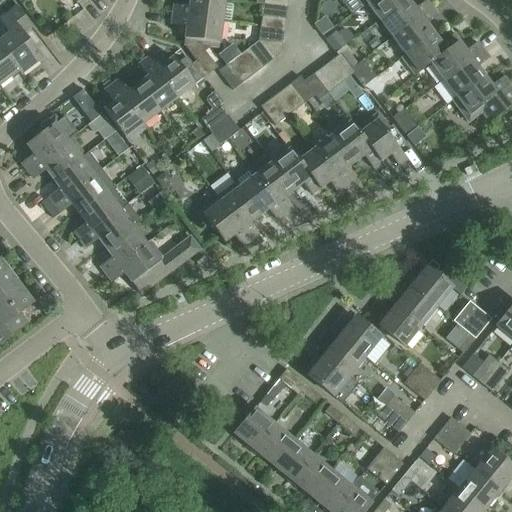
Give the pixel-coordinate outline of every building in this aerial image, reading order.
[(224,0),(222,0),(188,0),(188,7),(173,5),(172,15),(221,22),(224,0)] [(370,0),(366,3),(366,4),(379,20),(405,0),(370,0)] [(406,0),(405,0),(379,20),(392,38),(432,8),(426,0),(414,9),(406,0)] [(286,8),(263,4),(261,17),(285,20),(286,8)] [(0,47),(18,71),(17,72),(20,75),(41,59),(22,34),(31,27),(16,6),(0,18),(0,22),(8,33),(0,39),(0,47)] [(437,16),(432,8),(392,38),(404,55),(405,55),(432,34),(425,25),(437,16)] [(221,22),(172,15),(170,25),(185,27),(183,45),(206,76),(216,68),(204,52),(209,48),(217,49),(221,22)] [(285,20),(261,17),(259,29),(283,32),(285,20)] [(328,36),(335,47),(351,36),(344,25),(328,36)] [(259,29),(257,42),(281,45),(283,32),(259,29)] [(405,55),(404,55),(400,57),(414,76),(430,64),(430,63),(457,42),(452,35),(440,44),(432,34),(405,55)] [(272,61),(257,42),(247,49),(262,68),(272,61)] [(281,45),(257,42),(272,61),(280,55),(281,45)] [(465,52),(457,42),(430,63),(430,64),(442,80),(482,50),(477,43),(465,52)] [(18,71),(0,47),(0,85),(17,72),(18,71)] [(262,68),(247,49),(238,56),(252,76),(262,68)] [(442,80),(455,97),(456,98),(483,77),(476,68),(488,59),(482,50),(442,80)] [(146,59),(176,99),(197,82),(187,68),(183,71),(172,57),(163,65),(154,53),(146,59)] [(238,56),(227,64),(242,83),(252,76),(238,56)] [(176,99),(146,59),(138,65),(147,77),(138,84),(158,112),(176,99)] [(333,59),(323,67),(337,86),(341,83),(347,78),(333,59)] [(361,88),(362,88),(373,79),(360,62),(351,69),(354,73),(352,75),(359,85),(361,88)] [(227,64),(218,72),(232,91),(242,83),(227,64)] [(323,67),(313,74),(327,94),(337,86),(323,67)] [(327,94),(313,74),(303,82),(314,96),(317,101),(327,94)] [(314,96),(303,82),(299,77),(289,85),(304,104),(314,96)] [(456,98),(455,97),(451,100),(468,123),(482,112),(490,122),(511,105),(511,95),(506,88),(509,86),(503,77),(491,86),(483,77),(456,98)] [(347,78),(341,83),(353,100),(360,95),(347,78)] [(158,112),(138,84),(128,91),(119,79),(111,85),(141,125),(142,124),(158,112)] [(141,125),(111,85),(103,91),(113,103),(103,110),(127,142),(145,128),(142,124),(141,125)] [(289,85),(280,92),(294,111),(304,104),(289,85)] [(222,103),(212,89),(206,93),(217,108),(200,121),(208,131),(227,116),(219,106),(222,103)] [(101,116),(81,91),(68,101),(87,126),(101,116)] [(294,111),(280,92),(270,100),(284,119),(294,111)] [(284,119),(270,100),(260,107),(274,126),(284,119)] [(356,130),(355,129),(355,130),(379,162),(389,155),(398,167),(406,160),(384,131),(388,128),(377,113),(356,130)] [(67,142),(71,139),(54,117),(40,128),(43,132),(25,145),(33,155),(21,164),(27,172),(66,141),(67,142)] [(347,118),(328,132),(331,136),(332,135),(353,163),(362,156),(371,168),(379,162),(355,130),(355,129),(347,118)] [(239,131),(231,121),(212,135),(219,145),(239,131)] [(331,136),(328,132),(312,144),(315,148),(345,188),(353,182),(344,170),(353,163),(332,135),(331,136)] [(83,156),(71,139),(67,142),(66,141),(27,172),(33,179),(45,170),(52,180),(83,156)] [(298,161),(286,145),(268,159),(271,163),(271,162),(293,190),(302,183),(311,195),(318,189),(298,161)] [(315,148),(298,161),(318,189),(328,182),(337,194),(345,188),(315,148)] [(88,153),(83,156),(52,180),(59,189),(47,198),(53,206),(101,170),(88,153)] [(271,163),(254,175),(284,215),(292,209),(283,197),(293,190),(271,162),(271,163)] [(146,169),(133,173),(136,186),(149,182),(146,169)] [(114,187),(101,170),(53,206),(59,214),(71,205),(78,214),(114,187)] [(254,175),(237,188),(258,216),(267,209),(276,221),(284,215),(254,175)] [(258,216),(237,188),(234,184),(217,197),(220,201),(220,202),(249,242),(258,236),(248,224),(258,216)] [(114,187),(78,214),(85,224),(73,233),(79,240),(127,204),(114,187)] [(220,201),(217,197),(195,214),(206,228),(210,225),(223,243),(233,235),(242,247),(249,242),(220,202),(220,201)] [(140,221),(127,204),(79,240),(85,248),(97,239),(104,249),(132,227),(140,221)] [(132,227),(104,249),(111,258),(99,267),(105,275),(145,244),(144,244),(132,227)] [(148,241),(144,244),(145,244),(105,275),(111,283),(123,274),(140,295),(199,250),(189,237),(162,258),(148,241)] [(0,292),(15,281),(0,261),(0,292)] [(451,288),(434,274),(426,267),(410,287),(435,307),(451,288)] [(15,281),(0,292),(0,343),(26,323),(18,313),(31,303),(15,281)] [(468,293),(484,299),(487,290),(472,283),(468,293)] [(410,287),(394,306),(419,327),(435,307),(410,287)] [(490,320),(468,301),(452,322),(467,334),(474,340),(490,320)] [(511,305),(496,325),(495,327),(511,340),(511,305)] [(419,327),(394,306),(378,326),(403,347),(419,327)] [(354,317),(338,337),(364,357),(380,338),(354,317)] [(474,340),(467,334),(456,348),(462,354),(474,340)] [(338,337),(323,356),(348,377),(364,357),(338,337)] [(348,377),(323,356),(307,376),(332,397),(348,377)] [(488,356),(471,377),(480,384),(497,363),(488,356)] [(508,372),(497,363),(480,384),(491,393),(508,372)] [(419,364),(411,374),(432,391),(440,382),(419,364)] [(305,385),(286,370),(278,380),(297,395),(299,392),(305,385)] [(432,391),(411,374),(403,384),(424,401),(432,391)] [(305,385),(299,392),(305,397),(300,403),(309,411),(312,407),(320,397),(305,385)] [(393,397),(384,407),(405,424),(413,414),(393,397)] [(338,424),(344,417),(329,405),(318,418),(326,425),(320,432),(327,438),(338,424)] [(405,424),(384,407),(377,416),(397,433),(405,424)] [(273,425),(254,409),(233,434),(252,450),(273,425)] [(344,417),(338,424),(353,436),(359,429),(344,417)] [(461,445),(469,434),(450,418),(441,429),(461,445)] [(273,425),(252,450),(272,466),(292,441),(273,425)] [(461,445),(441,429),(433,439),(452,455),(461,445)] [(292,441),(272,466),(291,482),(312,456),(292,441)] [(392,456),(384,450),(383,448),(365,469),(375,477),(392,456)] [(511,468),(490,451),(474,470),(499,491),(511,475),(511,468)] [(331,472),(312,456),(291,482),(310,498),(331,472)] [(392,456),(375,477),(385,485),(402,464),(392,456)] [(414,462),(402,476),(409,482),(421,467),(414,462)] [(474,470),(458,489),(483,510),(499,491),(474,470)] [(331,472),(310,498),(327,511),(330,511),(350,488),(331,472)] [(409,482),(402,476),(390,491),(397,497),(409,482)] [(363,511),(370,504),(350,488),(330,511),(363,511)] [(458,489),(442,509),(446,511),(481,511),(483,510),(458,489)] [(373,511),(384,511),(390,506),(383,500),(373,511)]
